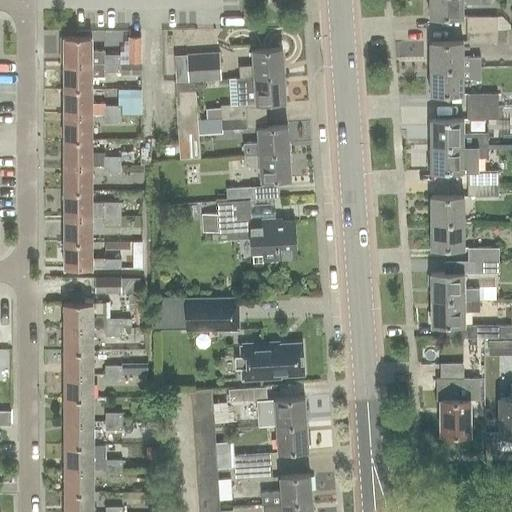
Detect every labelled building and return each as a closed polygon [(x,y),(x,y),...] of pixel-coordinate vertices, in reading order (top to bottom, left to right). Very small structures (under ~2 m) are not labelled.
[(490,0),(429,0),(430,17),(463,16),(463,4),(491,3),(490,0)] [(511,29),(511,17),(467,16),(467,29),(498,29),(511,29)] [(498,42),(498,29),(467,29),(467,42),(498,42)] [(92,54),(92,36),(60,37),(60,51),(64,51),(64,63),(121,62),(121,54),(92,54)] [(130,39),(130,63),(142,63),(141,39),(130,39)] [(430,42),(430,68),(481,67),(481,57),(463,57),(463,42),(430,42)] [(253,50),(254,65),(239,66),(240,77),(284,74),(282,48),(253,50)] [(220,52),(188,54),(190,81),(195,80),(221,78),(220,52)] [(190,81),(188,54),(175,55),(176,81),(190,81)] [(121,72),(121,63),(121,62),(64,63),(64,88),(92,88),(92,77),(105,77),(105,72),(121,72)] [(142,74),(142,63),(130,63),(121,63),(121,72),(121,75),(142,74)] [(464,93),(463,79),(481,79),(481,67),(430,68),(431,94),(464,93)] [(286,101),(284,74),(240,77),(242,104),(246,104),(286,101)] [(190,81),(176,81),(175,82),(176,92),(196,91),(195,80),(190,81)] [(121,113),(121,105),(92,105),(92,88),(64,88),(64,113),(92,113),(104,113),(121,113)] [(120,89),(121,105),(121,113),(142,113),(142,89),(120,89)] [(196,101),(196,91),(176,92),(176,102),(196,101)] [(498,106),(499,94),(468,93),(467,106),(498,106)] [(197,111),(196,101),(176,102),(177,112),(197,111)] [(247,116),(246,104),(242,104),(221,105),(222,107),(222,117),(247,116)] [(498,119),(498,106),(467,106),(467,119),(498,119)] [(222,118),(222,117),(222,107),(206,108),(207,119),(222,118)] [(198,121),(197,111),(177,112),(178,123),(198,121)] [(64,139),(92,139),(92,113),(64,113),(64,139)] [(121,113),(104,113),(104,123),(121,123),(121,113)] [(248,128),(247,116),(222,117),(222,118),(223,129),(248,128)] [(431,119),(431,145),(488,144),(488,132),(464,132),(464,119),(431,119)] [(198,131),(198,121),(178,123),(178,133),(198,131)] [(287,125),(268,126),(258,127),(259,142),(244,143),(245,155),(289,152),(287,125)] [(199,142),(198,131),(178,133),(179,143),(199,142)] [(105,152),(92,152),(92,139),(64,139),(64,164),(92,164),(92,166),(105,165),(105,164),(121,164),(121,156),(105,156),(105,152)] [(200,157),(199,142),(179,143),(180,159),(200,157)] [(489,157),(488,144),(431,145),(431,171),(464,170),(464,157),(489,157)] [(291,178),(289,152),(245,155),(246,166),(260,165),(261,180),(291,178)] [(92,190),(92,166),(92,164),(64,164),(64,190),(92,190)] [(122,174),(121,164),(105,164),(105,165),(104,174),(122,174)] [(499,183),(499,171),(468,171),(468,183),(499,183)] [(499,196),(499,183),(468,183),(468,196),(499,196)] [(254,187),(229,189),(230,200),(250,199),(255,199),(254,187)] [(122,202),(92,202),(92,190),(64,190),(64,216),(92,216),(104,216),(122,216),(122,202)] [(431,196),(431,222),(464,222),(464,196),(431,196)] [(230,200),(217,201),(219,232),(237,230),(237,238),(251,237),(252,250),(253,263),(278,262),(278,257),(296,256),(294,221),(281,222),(281,219),(252,221),(250,199),(230,200)] [(64,241),(92,241),(92,216),(64,216),(64,241)] [(122,224),(122,216),(104,216),(104,225),(122,224)] [(464,248),(464,222),(431,222),(431,248),(464,248)] [(105,258),(92,257),(92,241),(64,241),(64,267),(92,267),(122,268),(122,259),(105,259),(105,258)] [(499,260),(499,248),(468,248),(468,260),(499,260)] [(499,270),(499,260),(468,260),(468,269),(499,270)] [(431,273),(432,299),(480,299),(480,288),(465,288),(465,273),(431,273)] [(140,293),(140,277),(95,277),(95,293),(140,293)] [(465,325),(465,311),(480,311),(480,299),(432,299),(432,325),(465,325)] [(239,328),(239,301),(154,302),(154,329),(239,328)] [(107,313),(93,313),(93,302),(64,303),(64,327),(93,326),(105,326),(123,326),(123,318),(107,318),(107,313)] [(132,326),(132,318),(123,318),(123,326),(132,326)] [(511,337),(511,325),(499,325),(499,324),(470,325),(470,337),(511,337)] [(64,350),(93,350),(93,326),(64,327),(64,350)] [(123,335),(123,326),(105,326),(105,335),(123,335)] [(511,339),(489,339),(489,354),(511,353),(511,339)] [(304,374),(302,343),(279,344),(279,342),(241,344),(243,380),(281,378),(281,375),(304,374)] [(93,374),(93,350),(64,350),(64,374),(93,374)] [(123,374),(123,365),(106,365),(106,374),(123,374)] [(93,397),(93,374),(64,374),(64,397),(93,397)] [(123,382),(123,374),(106,374),(106,382),(123,382)] [(470,399),(481,399),(480,377),(437,378),(437,400),(441,400),(441,434),(470,434),(470,399)] [(511,383),(511,384),(511,398),(500,398),(500,434),(511,433),(511,383)] [(267,399),(266,387),(229,389),(230,402),(267,399)] [(192,390),(193,401),(213,400),(212,389),(192,390)] [(275,398),(277,425),(307,423),(305,396),(275,398)] [(93,421),(93,397),(64,397),(64,421),(93,421)] [(213,410),(213,400),(193,401),(193,412),(213,410)] [(214,421),(213,410),(193,412),(194,422),(214,421)] [(106,412),(106,421),(123,421),(123,412),(106,412)] [(64,445),(93,444),(93,421),(64,421),(64,445)] [(123,429),(123,421),(106,421),(106,429),(123,429)] [(215,431),(214,421),(194,422),(195,433),(215,431)] [(308,449),(307,423),(277,425),(279,451),(308,449)] [(215,442),(215,431),(195,433),(196,443),(215,442)] [(216,452),(215,442),(196,443),(196,454),(216,452)] [(106,456),(93,456),(93,444),(64,445),(65,468),(94,468),(106,468),(123,468),(123,459),(106,459),(106,456)] [(217,463),(216,452),(196,454),(197,464),(217,463)] [(272,464),(271,452),(234,454),(235,467),(246,466),(272,464)] [(218,473),(217,463),(197,464),(198,475),(218,473)] [(273,476),(272,464),(246,466),(235,467),(235,478),(273,476)] [(94,492),(94,468),(65,468),(65,492),(94,492)] [(123,478),(123,468),(106,468),(106,478),(123,478)] [(218,484),(218,473),(198,475),(199,485),(218,484)] [(280,476),(281,490),(262,492),(263,504),(271,504),(271,503),(312,501),(310,474),(280,476)] [(219,494),(218,484),(199,485),(199,496),(219,494)] [(93,511),(94,503),(94,492),(65,492),(64,511),(93,511)] [(220,505),(219,494),(199,496),(200,506),(220,505)] [(312,511),(312,501),(271,503),(271,504),(271,511),(312,511)]
